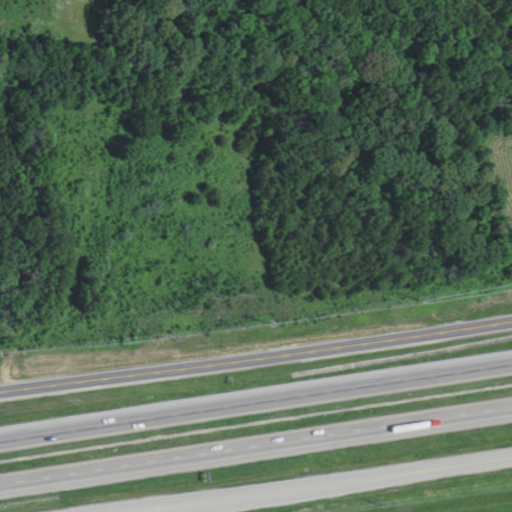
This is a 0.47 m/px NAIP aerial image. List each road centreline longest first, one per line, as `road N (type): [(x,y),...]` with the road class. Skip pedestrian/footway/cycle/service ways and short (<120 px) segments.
road 1 (motorway): [(511,364),(0,441)]
road 2 (motorway): [(0,486),(511,410)]
road 3 (tertiary): [(511,307),(0,377)]
road 4 (tertiary): [(511,445),(72,511)]
